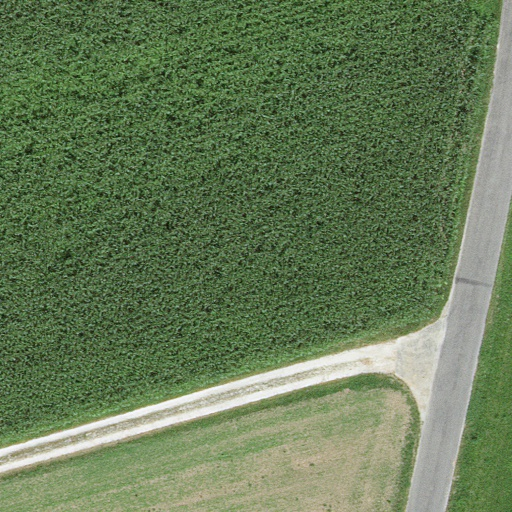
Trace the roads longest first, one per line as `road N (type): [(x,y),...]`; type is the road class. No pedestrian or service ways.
road 1 (track): [(459,362),(353,364),(0,460)]
road 2 (unclassified): [(511,79),(426,511)]
